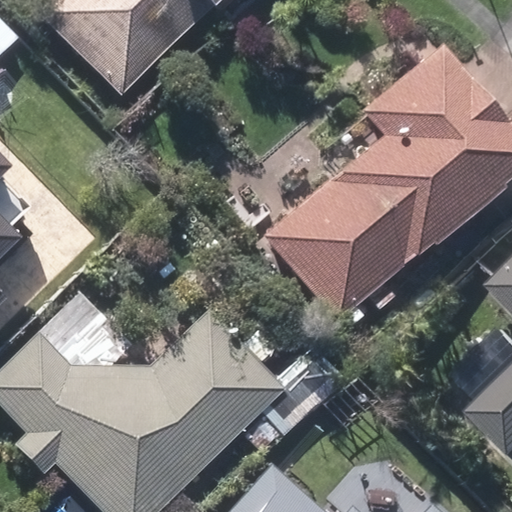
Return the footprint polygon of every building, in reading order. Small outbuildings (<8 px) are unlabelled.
[(42,0),(34,9),(119,92),(208,0),(42,0)] [(0,49),(12,38),(0,25),(0,49)] [(260,233),(334,319),(363,294),(376,309),(392,295),(379,280),(511,165),(511,129),(434,40),(356,106),(379,132),(260,233)] [(0,242),(10,233),(2,224),(22,205),(0,181),(0,162),(0,161),(0,242)] [(256,199),(265,208),(277,208),(285,200),(285,186),(277,179),(264,178),(255,187),(256,199)] [(511,392),(492,412),(511,432),(511,272),(501,283),(511,294),(511,392)] [(244,302),(260,317),(271,306),(255,291),(244,302)] [(52,459),(102,511),(152,511),(237,431),(242,436),(235,441),(249,456),(256,449),(262,455),(339,381),(313,354),(279,386),(207,309),(150,364),(65,362),(34,330),(0,362),(0,404),(26,430),(12,443),(39,471),(52,459)] [(222,511),(441,511),(428,501),(418,511),(356,511),(349,505),(343,511),(321,511),(266,463),(222,511)] [(372,511),(401,511),(408,500),(403,486),(388,479),(374,485),(368,498),(372,511)]
